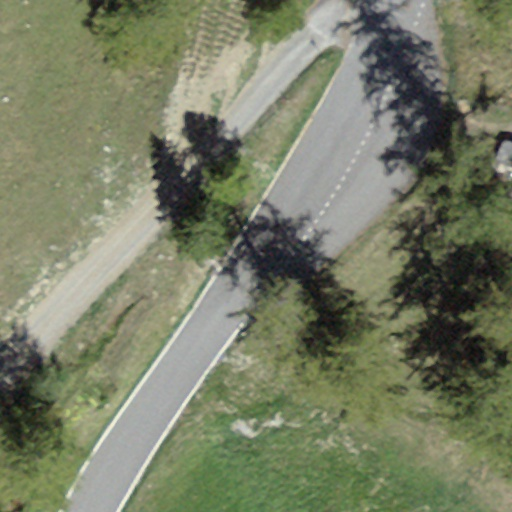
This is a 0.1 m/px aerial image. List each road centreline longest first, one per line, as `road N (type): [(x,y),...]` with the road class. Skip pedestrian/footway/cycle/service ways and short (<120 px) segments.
road 1 (unclassified): [(403,0),(309,167),(89,511)]
road 2 (track): [(0,380),(324,18),(368,4),(395,13)]
